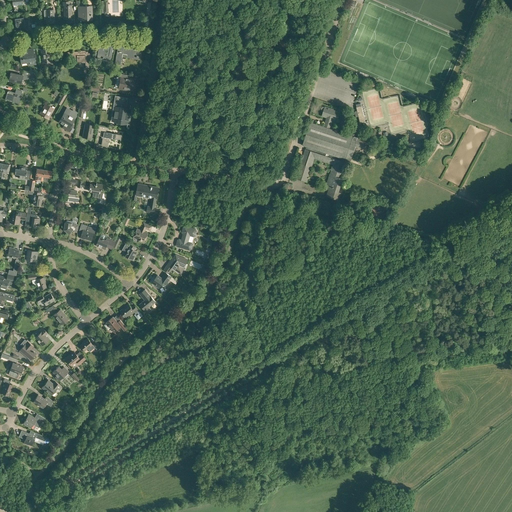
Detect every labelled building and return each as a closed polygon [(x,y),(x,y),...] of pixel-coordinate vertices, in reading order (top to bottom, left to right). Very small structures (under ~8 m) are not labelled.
[(71,5),(69,5),(68,1),(62,1),(62,5),(63,5),(64,19),(67,19),(67,22),(72,22),(71,5)] [(82,11),(82,20),(91,19),(91,5),(79,5),(79,11),(82,11)] [(46,9),(46,10),(44,10),(44,19),(46,19),(46,23),(54,22),(53,9),(46,9)] [(27,19),(24,19),(23,17),(15,19),(16,27),(21,26),(22,29),(29,28),(27,19)] [(94,56),(95,56),(97,56),(97,58),(110,61),(113,45),(109,44),(100,43),(98,52),(95,52),(94,56)] [(133,47),(130,46),(118,44),(115,63),(120,64),(122,53),(127,54),(126,57),(128,57),(140,60),(142,48),(133,46),(133,47)] [(28,65),(35,64),(32,48),(27,49),(27,52),(20,54),(21,63),(28,62),(28,65)] [(50,62),(49,48),(41,49),(43,63),(50,62)] [(85,62),(85,67),(84,67),(84,74),(86,74),(86,67),(89,67),(88,58),(90,58),(90,52),(88,52),(88,51),(85,51),(85,50),(81,50),(81,51),(76,51),(76,54),(67,55),(67,56),(74,55),(74,59),(77,59),(77,63),(85,62)] [(23,70),(22,75),(11,72),(9,80),(21,83),(22,79),(39,77),(39,73),(29,71),(23,70)] [(125,77),(125,78),(120,77),(118,88),(133,91),(135,78),(125,77)] [(5,98),(8,99),(12,100),(12,101),(18,103),(22,91),(16,89),(15,93),(8,90),(5,98)] [(64,90),(57,103),(61,105),(68,93),(64,90)] [(115,95),(113,106),(113,111),(115,111),(114,114),(117,115),(116,121),(126,123),(128,109),(123,108),(125,97),(115,95)] [(52,107),(45,103),(39,114),(48,119),(54,108),(54,107),(52,106),(52,107)] [(360,123),(362,122),(363,122),(363,124),(363,125),(368,124),(367,120),(365,121),(361,105),(361,103),(356,104),(356,107),(357,110),(354,111),(356,117),(358,116),(360,123)] [(323,112),(322,116),(329,118),(328,121),(331,122),(333,119),(336,120),(339,111),(325,107),(324,107),(323,107),(322,108),(321,108),(321,109),(321,110),(322,111),(323,112)] [(73,125),(71,124),(74,118),(64,112),(59,121),(66,125),(64,128),(69,131),(73,125)] [(334,164),(330,174),(341,178),(346,162),(345,161),(346,159),(350,161),(355,145),(363,148),(367,138),(358,135),(358,137),(354,136),(355,131),(351,130),(349,134),(331,129),(332,125),(331,125),(324,123),(323,126),(310,122),(302,145),(307,147),(306,149),(305,148),(296,178),(306,181),(314,158),(334,164)] [(93,125),(85,123),(83,137),(91,138),(93,125)] [(109,138),(118,139),(120,139),(121,134),(116,134),(116,133),(113,133),(112,133),(106,132),(106,130),(107,130),(108,127),(98,125),(97,135),(103,136),(101,144),(102,145),(108,146),(109,138)] [(29,179),(30,171),(26,171),(26,170),(25,170),(26,167),(20,166),(19,169),(15,168),(14,173),(19,174),(19,178),(22,178),(25,179),(29,179)] [(35,175),(38,175),(37,178),(42,179),(44,169),(36,168),(35,175)] [(44,169),(42,179),(47,179),(47,176),(50,177),(51,170),(44,169)] [(343,179),(341,178),(330,174),(326,188),(329,189),(328,192),(329,193),(328,196),(339,199),(341,193),(340,192),(339,192),(343,179)] [(89,191),(96,192),(95,195),(100,196),(101,193),(102,184),(96,183),(96,185),(82,183),(83,181),(78,180),(77,187),(81,188),(82,186),(89,187),(89,191)] [(133,192),(132,200),(136,200),(137,195),(151,198),(150,206),(148,206),(146,212),(154,213),(155,207),(156,199),(157,199),(159,187),(150,186),(150,187),(138,185),(137,193),(133,192)] [(42,206),(43,201),(42,201),(43,196),(40,195),(40,192),(33,191),(33,195),(35,195),(34,196),(35,197),(35,200),(34,200),(33,204),(42,206)] [(25,220),(26,213),(16,212),(16,215),(13,214),(12,218),(10,218),(9,223),(19,224),(20,219),(25,220)] [(30,213),(28,226),(38,227),(38,226),(39,226),(39,224),(40,219),(39,219),(40,218),(37,217),(36,217),(36,215),(30,213)] [(65,222),(64,230),(69,234),(73,229),(73,230),(74,230),(74,229),(75,230),(74,232),(77,232),(79,225),(76,223),(77,221),(78,221),(78,219),(77,218),(75,217),(74,217),(72,219),(73,219),(73,221),(67,221),(66,222),(65,222)] [(144,242),(148,234),(144,232),(147,225),(144,223),(141,231),(137,229),(134,237),(139,239),(139,240),(141,242),(142,241),(144,242)] [(91,240),(94,233),(87,231),(88,226),(81,224),(79,233),(82,234),(81,238),(84,239),(84,238),(91,240)] [(195,236),(197,231),(196,229),(185,226),(183,227),(181,232),(182,234),(183,234),(181,239),(179,239),(177,240),(176,245),(177,247),(190,250),(192,249),(193,244),(192,242),(188,241),(190,236),(194,237),(195,236)] [(112,248),(115,241),(107,238),(106,240),(100,237),(96,245),(103,248),(103,247),(106,248),(107,246),(112,248)] [(126,250),(127,253),(125,256),(133,261),(136,257),(135,256),(138,251),(135,250),(136,247),(130,244),(129,245),(126,243),(122,250),(124,251),(126,250)] [(4,253),(8,253),(7,256),(16,258),(16,260),(20,260),(21,253),(18,253),(19,250),(13,248),(9,247),(9,249),(5,248),(4,253)] [(36,261),(37,252),(28,250),(28,256),(24,255),(23,263),(26,263),(27,261),(31,262),(31,261),(36,261)] [(176,254),(168,264),(164,270),(169,273),(173,268),(175,269),(181,274),(187,259),(176,254)] [(165,286),(171,276),(166,273),(162,278),(158,275),(152,283),(156,285),(157,284),(160,286),(162,284),(165,286)] [(0,275),(0,283),(1,284),(0,287),(6,289),(8,281),(12,282),(13,276),(7,274),(6,278),(0,275)] [(28,279),(32,279),(34,285),(37,283),(39,289),(46,287),(45,283),(46,283),(44,277),(36,280),(36,278),(36,274),(28,275),(28,279)] [(14,295),(0,291),(0,306),(3,307),(4,303),(3,303),(4,297),(7,297),(6,300),(12,302),(14,295)] [(140,304),(145,310),(147,313),(152,310),(149,307),(155,301),(150,295),(147,292),(145,294),(143,291),(140,294),(145,300),(140,304)] [(46,305),(54,300),(50,293),(43,297),(42,294),(35,298),(38,303),(43,300),(46,305)] [(133,314),(135,313),(136,313),(134,314),(138,319),(143,316),(138,310),(134,305),(131,308),(128,304),(125,307),(120,311),(125,317),(132,312),(133,314)] [(62,324),(68,319),(60,309),(54,314),(62,324)] [(106,322),(107,323),(104,325),(108,330),(110,328),(114,332),(121,326),(124,331),(127,328),(120,320),(118,322),(113,317),(106,322)] [(42,345),(48,339),(45,335),(47,333),(42,328),(39,330),(41,332),(35,338),(42,345)] [(84,350),(87,348),(90,351),(94,347),(97,350),(102,346),(97,341),(93,345),(87,338),(82,342),(82,343),(80,345),(84,350)] [(20,344),(23,346),(20,350),(30,359),(36,353),(31,349),(34,346),(27,340),(26,340),(25,339),(20,344)] [(79,364),(85,359),(81,354),(78,357),(74,352),(70,355),(69,354),(65,358),(71,365),(74,362),(74,363),(76,361),(79,364)] [(13,362),(10,370),(8,374),(17,377),(19,374),(20,374),(23,367),(13,362)] [(61,369),(58,366),(53,372),(56,376),(55,377),(59,380),(68,371),(64,367),(61,369)] [(80,378),(74,372),(71,375),(77,381),(80,378)] [(8,378),(7,380),(4,379),(3,381),(6,382),(2,393),(8,395),(12,385),(9,384),(10,381),(11,379),(8,378)] [(59,389),(62,387),(55,381),(53,384),(48,380),(42,387),(51,395),(57,388),(59,389)] [(51,403),(53,401),(46,396),(44,399),(38,394),(33,401),(43,408),(47,401),(51,403)] [(43,422),(45,418),(37,413),(34,418),(28,414),(23,423),(31,428),(33,424),(38,428),(42,421),(43,422)] [(37,436),(38,433),(32,431),(31,434),(21,430),(19,437),(25,439),(24,442),(32,445),(35,436),(37,436)]
